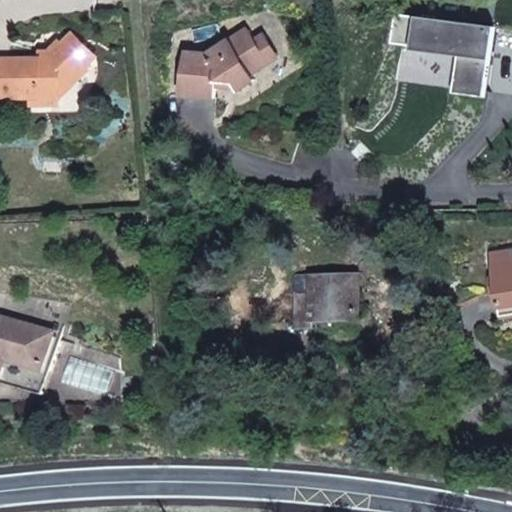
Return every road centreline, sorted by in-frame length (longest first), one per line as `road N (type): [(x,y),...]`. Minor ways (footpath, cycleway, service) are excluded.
road 1 (secondary): [(430,511),(159,484),(0,497)]
road 2 (residential): [(326,191),(511,196)]
